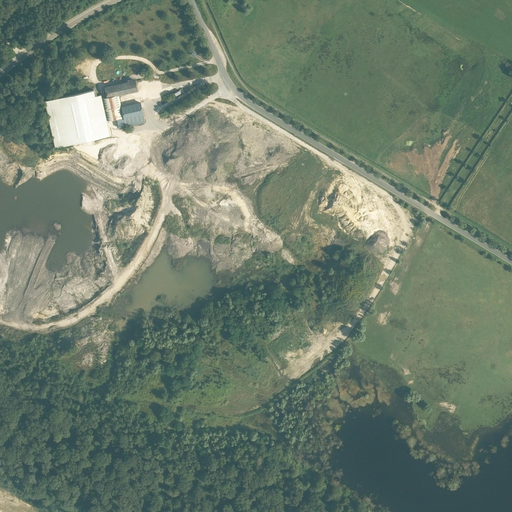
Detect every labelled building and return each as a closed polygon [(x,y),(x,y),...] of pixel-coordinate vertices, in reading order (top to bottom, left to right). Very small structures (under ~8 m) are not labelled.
[(127,93),(138,90),(135,81),(124,83),(127,93)] [(124,83),(105,87),(106,96),(107,97),(118,95),(127,93),(124,83)] [(94,90),(45,101),(55,147),(69,144),(104,137),(99,110),(94,90)] [(115,118),(122,116),(120,106),(118,95),(107,97),(106,96),(102,97),(106,119),(115,118)] [(115,118),(117,128),(129,126),(133,125),(144,124),(140,103),(120,106),(122,116),(115,118)]
